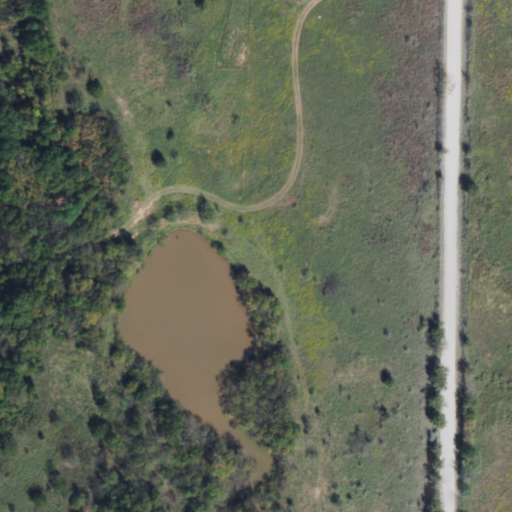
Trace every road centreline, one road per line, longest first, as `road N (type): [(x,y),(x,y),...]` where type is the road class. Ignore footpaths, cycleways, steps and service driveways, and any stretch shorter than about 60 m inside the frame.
road 1 (residential): [(0,260),(29,239),(209,196),(293,199),(307,179),(312,30),(326,0)]
road 2 (residential): [(449,511),(458,0)]
